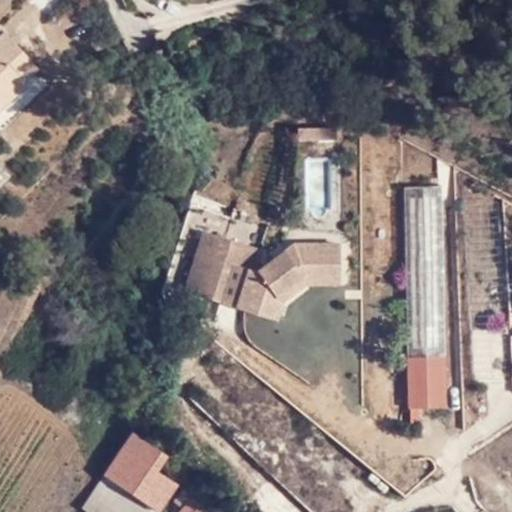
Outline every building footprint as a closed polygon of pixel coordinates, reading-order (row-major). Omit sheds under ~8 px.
[(3,32),(0,34),(0,98),(21,81),(21,78),(34,67),(3,32)] [(446,406),(441,186),(405,186),(409,407),(446,406)] [(338,284),(338,241),(291,240),(253,269),(250,268),(256,247),(200,230),(182,290),(217,301),(277,319),(282,302),(305,284),(338,284)] [(153,511),(174,482),(155,469),(164,453),(132,432),(114,458),(81,508),(87,511),(153,511)] [(173,480),(181,473),(168,458),(161,463),(173,480)] [(208,511),(189,492),(174,507),(179,511),(208,511)]
